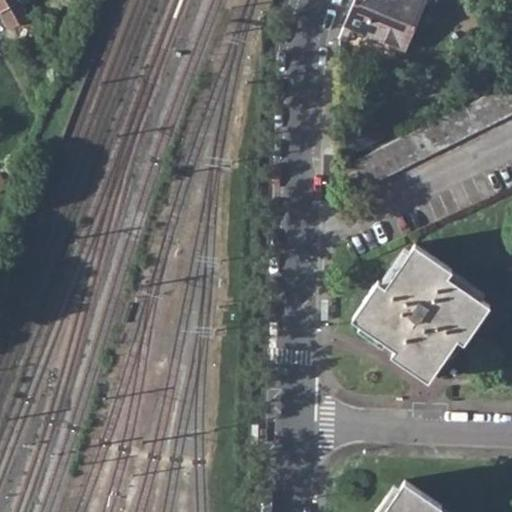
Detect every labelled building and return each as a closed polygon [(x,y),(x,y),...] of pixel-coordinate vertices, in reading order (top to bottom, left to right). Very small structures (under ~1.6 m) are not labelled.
[(28,16),(19,0),(0,0),(0,14),(8,28),(16,23),(28,16)] [(352,0),(343,23),(407,49),(427,1),(423,0),(352,0)] [(480,11),(486,23),(507,15),(502,3),(480,11)] [(16,23),(56,93),(63,77),(28,16),(16,23)] [(511,71),(511,51),(509,45),(500,50),(511,71)] [(511,79),(352,160),(364,185),(511,111),(511,79)] [(395,354),(430,379),(460,338),(466,341),(491,306),(450,277),(454,271),(418,246),(389,287),(382,282),(357,318),(399,347),(395,354)] [(438,511),(442,506),(406,481),(385,511),(438,511)]
